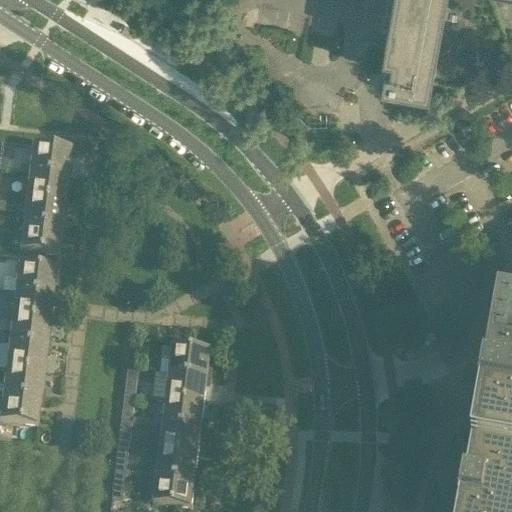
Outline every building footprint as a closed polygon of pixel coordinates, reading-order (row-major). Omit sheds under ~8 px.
[(391,0),(384,44),(393,46),(391,57),(386,56),(383,74),(431,82),(441,24),(445,0),(391,0)] [(511,51),(511,46),(507,38),(498,43),(506,55),(511,51)] [(30,148),(30,149),(27,175),(66,179),(69,153),(30,148)] [(66,179),(27,175),(24,201),(63,205),(66,179)] [(63,205),(24,201),(20,226),(60,231),(63,205)] [(60,231),(20,226),(17,253),(57,258),(60,231)] [(13,294),(52,299),(55,272),(16,267),(13,294)] [(9,320),(49,325),(52,299),(13,294),(9,320)] [(6,346),(46,350),(49,325),(9,320),(6,346)] [(3,371),(42,376),(46,350),(6,346),(3,371)] [(131,346),(129,362),(140,363),(142,347),(131,346)] [(211,355),(173,350),(170,377),(208,381),(211,355)] [(511,511),(511,360),(509,360),(509,362),(511,362),(511,371),(511,377),(501,375),(495,409),(501,410),(498,425),(485,422),(481,442),(478,441),(461,451),(455,485),(467,506),(482,509),(481,511),(511,511)] [(0,397),(39,402),(42,376),(3,371),(0,397)] [(156,375),(152,401),(153,401),(166,402),(205,407),(208,381),(170,377),(156,375)] [(127,382),(125,398),(136,399),(138,383),(127,382)] [(0,397),(0,424),(36,429),(39,402),(0,397)] [(136,399),(125,398),(123,413),(134,415),(136,399)] [(205,407),(166,402),(163,428),(201,433),(205,407)] [(201,433),(163,428),(160,454),(198,459),(201,433)] [(120,433),(118,449),(130,451),(131,435),(120,433)] [(130,451),(118,449),(116,465),(128,466),(130,451)] [(195,485),(198,459),(160,454),(157,480),(195,485)] [(195,485),(157,480),(153,507),(192,511),(195,485)] [(123,502),(125,486),(114,485),(112,501),(123,502)]
